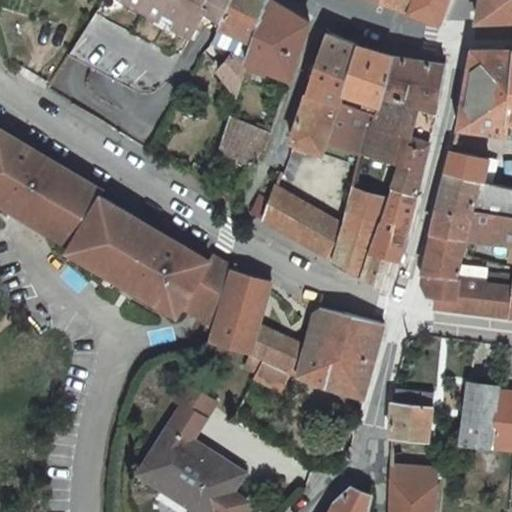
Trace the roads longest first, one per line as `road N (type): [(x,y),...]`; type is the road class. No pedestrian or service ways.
road 1 (residential): [(0,94),(226,230),(398,315)]
road 2 (unclassified): [(458,42),(398,315)]
road 3 (residential): [(458,42),(387,33),(330,0)]
road 4 (unclassified): [(398,315),(377,402),(376,445)]
